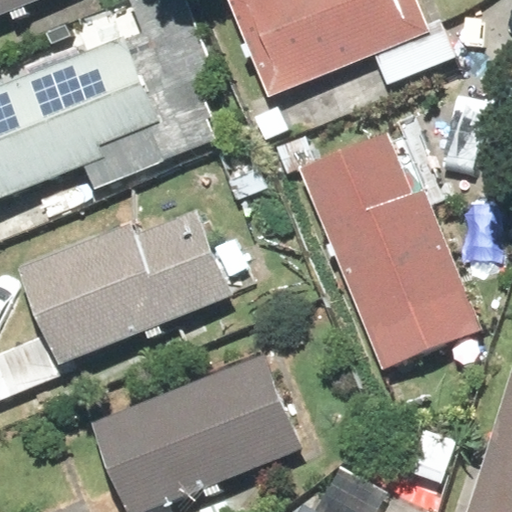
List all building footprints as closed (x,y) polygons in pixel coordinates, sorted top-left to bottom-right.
[(245,0),(279,83),(436,19),(428,0),(245,0)] [(133,25),(0,75),(0,183),(2,189),(172,124),(133,25)] [(494,109),(461,105),(452,180),(485,184),(494,109)] [(412,137),(314,176),(399,382),(496,342),(412,137)] [(36,279),(73,376),(248,311),(212,214),(36,279)] [(112,426),(144,511),(181,511),(324,459),(288,361),(112,426)] [(468,447),(430,435),(412,487),(451,499),(468,447)] [(511,511),(511,441),(490,511),(511,511)] [(345,511),(312,493),(300,511),(345,511)]
